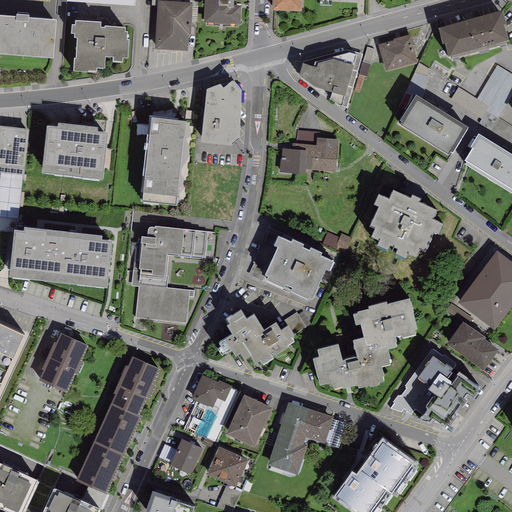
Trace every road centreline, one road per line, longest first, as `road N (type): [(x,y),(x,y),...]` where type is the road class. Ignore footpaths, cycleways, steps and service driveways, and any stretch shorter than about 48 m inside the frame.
road 1 (residential): [(511,249),(258,56)]
road 2 (residential): [(258,56),(247,212),(188,360)]
road 3 (residential): [(457,449),(188,360)]
road 4 (tertiary): [(0,100),(140,84),(258,56)]
road 5 (tertiary): [(258,56),(473,0)]
road 6 (residential): [(188,360),(0,297)]
road 7 (residential): [(188,360),(121,511)]
road 8 (trunk): [(511,375),(420,511)]
